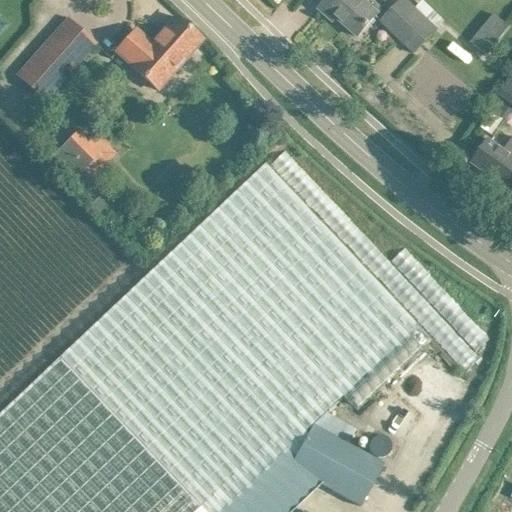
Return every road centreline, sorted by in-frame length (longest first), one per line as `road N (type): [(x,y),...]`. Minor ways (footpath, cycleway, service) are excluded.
road 1 (secondary): [(511,260),(388,171),(203,0)]
road 2 (unclassified): [(441,511),(511,369)]
